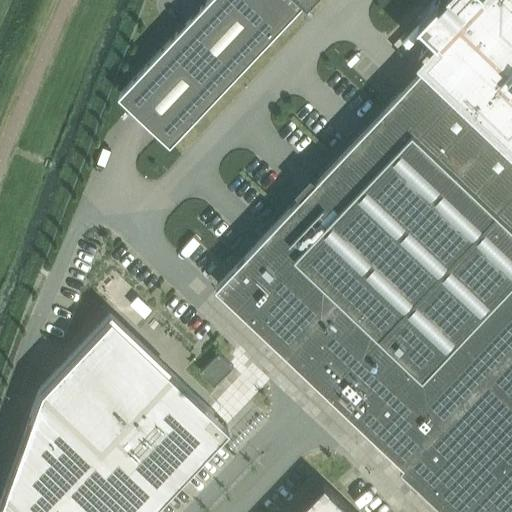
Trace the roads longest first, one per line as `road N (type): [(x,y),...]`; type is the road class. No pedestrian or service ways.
road 1 (unclassified): [(136,230),(351,0)]
road 2 (unclassified): [(136,230),(30,339),(0,438)]
road 3 (unclassified): [(311,407),(136,230)]
road 4 (unclassified): [(204,511),(311,407)]
road 5 (unclassified): [(414,511),(311,407)]
